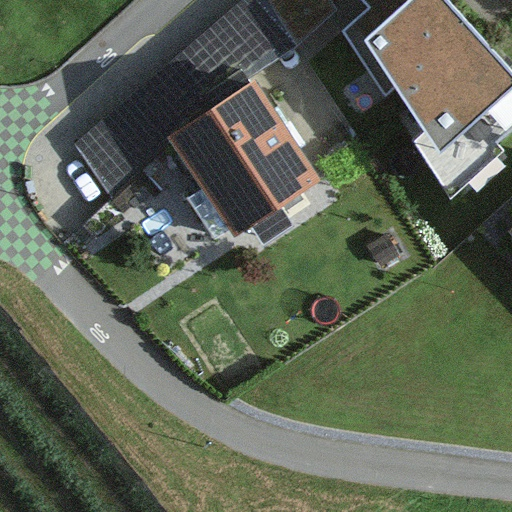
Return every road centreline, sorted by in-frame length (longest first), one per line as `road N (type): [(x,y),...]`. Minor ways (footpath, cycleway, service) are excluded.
road 1 (residential): [(0,216),(128,366),(190,406),(283,448),(511,487)]
road 2 (residential): [(157,0),(34,105),(0,147)]
